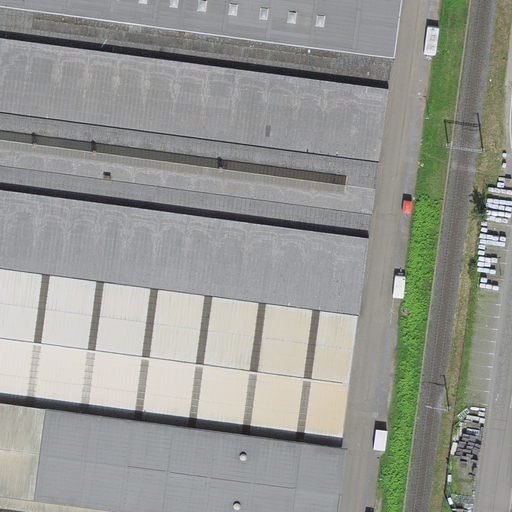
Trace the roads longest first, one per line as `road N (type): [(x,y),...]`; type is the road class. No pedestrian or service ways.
road 1 (unclassified): [(353,511),(420,0)]
road 2 (unclassified): [(490,511),(511,339)]
